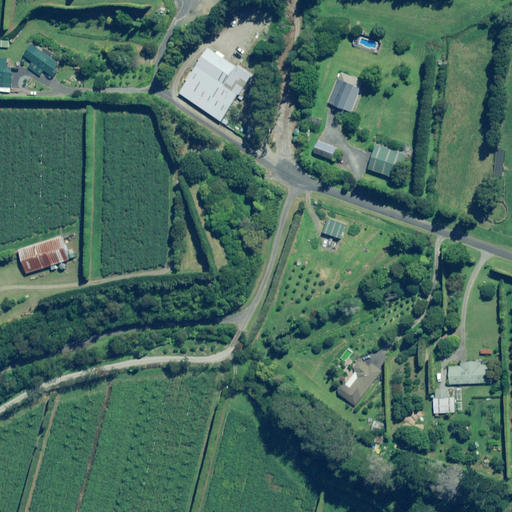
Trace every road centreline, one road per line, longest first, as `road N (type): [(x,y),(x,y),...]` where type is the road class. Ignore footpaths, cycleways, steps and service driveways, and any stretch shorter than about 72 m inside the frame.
road 1 (unclassified): [(511,261),(297,180),(151,101)]
road 2 (track): [(0,410),(83,372),(219,358),(244,322)]
